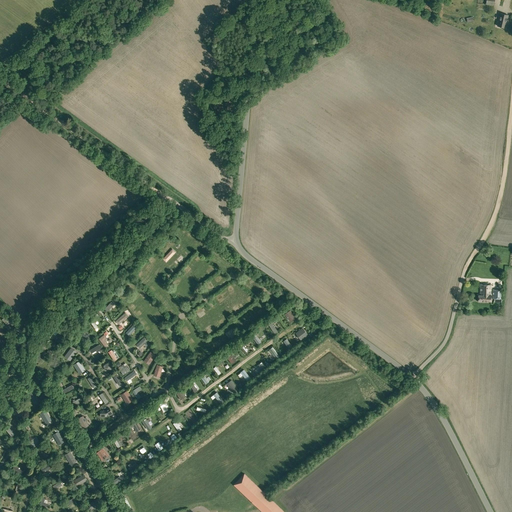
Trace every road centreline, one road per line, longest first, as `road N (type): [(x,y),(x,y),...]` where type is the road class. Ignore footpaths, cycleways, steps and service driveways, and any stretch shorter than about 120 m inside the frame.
road 1 (tertiary): [(490,511),(412,376),(235,241)]
road 2 (track): [(412,376),(443,343),(465,268),(496,216),(511,107)]
road 3 (tertiary): [(235,241),(253,0)]
road 4 (track): [(165,196),(0,78)]
road 5 (track): [(275,496),(420,385)]
road 6 (unknown): [(163,389),(178,412),(186,411),(300,322)]
road 7 (unknown): [(123,419),(83,352),(109,320)]
